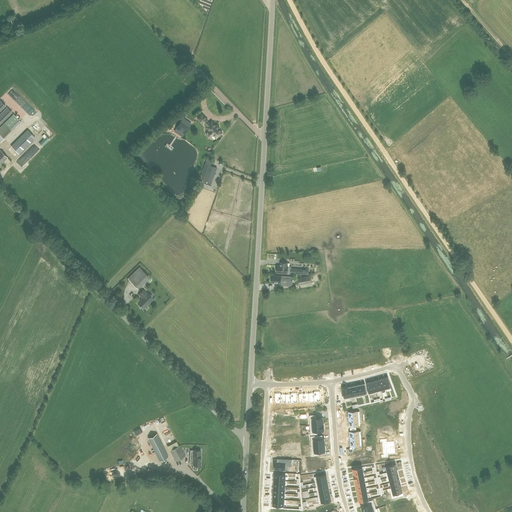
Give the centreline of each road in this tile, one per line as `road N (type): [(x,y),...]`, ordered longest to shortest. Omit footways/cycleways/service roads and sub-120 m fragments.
road 1 (track): [(289,0),(318,56),(511,340)]
road 2 (secondary): [(250,384),(273,0)]
road 3 (unclassified): [(246,439),(0,190)]
road 4 (residential): [(396,366),(413,396),(410,457),(429,511)]
road 5 (residential): [(347,511),(332,384)]
road 6 (residential): [(263,511),(267,384)]
